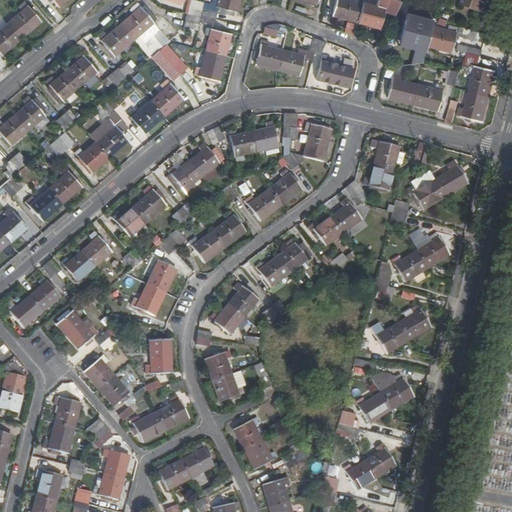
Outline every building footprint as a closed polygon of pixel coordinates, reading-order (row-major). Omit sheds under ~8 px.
[(191,0),(187,0),(184,14),(186,14),(199,18),(199,15),(202,3),(191,0)] [(210,0),(209,4),(203,2),(202,3),(199,15),(215,19),(217,8),(236,13),(239,0),(218,0),(219,1),(216,0),(210,0)] [(355,22),(360,3),(348,0),(335,0),(331,16),(355,22)] [(378,0),(377,7),(360,3),(355,22),(379,28),(383,12),(395,16),(400,2),(395,0),(378,0)] [(462,0),(461,3),(484,12),(488,0),(462,0)] [(21,12),(8,23),(21,39),(41,22),(24,2),(17,7),(21,12)] [(406,4),(400,2),(395,16),(400,18),(406,4)] [(134,12),(120,24),(134,40),(154,23),(137,3),(131,8),(134,12)] [(199,18),(186,14),(183,28),(195,31),(198,22),(199,18)] [(213,26),(215,19),(199,15),(199,18),(198,22),(213,26)] [(425,47),(430,27),(412,22),(413,17),(406,15),(399,40),(425,47)] [(344,34),(355,35),(356,23),(345,22),(344,34)] [(21,39),(8,23),(0,30),(0,54),(1,56),(21,39)] [(134,40),(120,24),(106,36),(102,32),(96,37),(114,57),(134,40)] [(447,31),(430,27),(425,47),(450,53),(456,28),(448,26),(447,31)] [(477,42),(480,33),(476,32),(473,31),(460,26),(457,36),(477,42)] [(264,27),(262,34),(276,38),(278,31),(264,27)] [(220,57),(225,58),(231,34),(206,28),(204,35),(209,36),(205,53),(220,57)] [(196,37),(194,48),(199,49),(202,38),(196,37)] [(314,54),(319,41),(312,39),(307,51),(297,49),(296,55),(282,51),(277,71),(299,76),(301,67),(304,68),(306,61),(312,62),(314,54)] [(254,65),(277,71),(282,51),(267,47),(268,42),(261,40),(254,65)] [(320,56),(325,44),(319,41),(314,54),(320,56)] [(468,54),(481,57),(482,50),(470,48),(470,49),(457,46),(455,52),(467,55),(468,54)] [(146,48),(143,51),(150,59),(156,53),(153,50),(150,52),(146,48)] [(161,54),(179,75),(185,70),(167,49),(161,54)] [(66,70),(80,87),(83,83),(88,88),(98,80),(93,75),(97,71),(80,52),(74,57),(77,61),(66,70)] [(218,82),(225,58),(220,57),(205,53),(200,69),(195,68),(193,76),(218,82)] [(174,79),(179,75),(161,54),(157,58),(174,79)] [(479,63),(481,57),(468,54),(467,55),(466,60),(479,63)] [(331,58),(322,55),(316,81),(348,88),(353,69),(330,64),(331,58)] [(311,70),(317,71),(320,60),(313,59),(311,70)] [(383,62),(385,69),(402,74),(404,67),(383,61),(383,62)] [(121,84),(129,76),(134,72),(125,62),(112,73),(121,84)] [(470,92),(489,97),(496,72),(472,66),(470,73),(474,74),(470,92)] [(62,102),(80,87),(66,70),(54,80),(51,77),(45,82),(49,87),(46,90),(58,104),(61,101),(62,102)] [(444,84),(455,86),(458,73),(447,70),(446,73),(440,72),(439,78),(445,80),(444,84)] [(102,82),(111,92),(115,89),(118,86),(121,84),(112,73),(102,82)] [(387,99),(412,105),(417,86),(398,81),(400,76),(393,74),(387,99)] [(150,101),(163,117),(183,100),(167,80),(160,86),(163,90),(150,101)] [(417,86),(412,105),(437,111),(443,87),(436,85),(434,90),(417,86)] [(111,92),(103,99),(113,110),(125,100),(115,89),(111,92)] [(483,123),(489,97),(470,92),(465,109),(461,108),(458,116),(483,123)] [(25,106),(15,115),(28,130),(45,116),(28,96),(22,101),(25,106)] [(101,120),(113,110),(103,99),(95,105),(91,109),(101,120)] [(143,134),(163,117),(150,101),(136,113),(133,109),(127,114),(143,134)] [(77,121),(78,120),(69,110),(61,116),(70,127),(77,121)] [(28,130),(15,115),(3,125),(0,122),(0,133),(10,146),(28,130)] [(55,121),(64,132),(70,127),(61,116),(55,121)] [(96,141),(109,157),(128,141),(111,121),(105,127),(108,131),(96,141)] [(266,129),(251,133),(256,153),(265,150),(267,157),(278,153),(276,148),(278,147),(273,122),(265,124),(266,129)] [(309,133),(303,158),(323,163),(331,130),(306,124),(304,132),(309,133)] [(224,141),(219,127),(214,129),(213,129),(219,143),(224,141)] [(219,143),(213,129),(208,132),(214,145),(219,143)] [(256,153),(251,133),(236,136),(235,131),(228,133),(236,164),(244,161),(243,156),(256,153)] [(54,141),(64,152),(74,143),(64,132),(54,141)] [(52,162),(64,152),(54,141),(44,149),(43,151),(52,162)] [(91,173),(109,157),(96,141),(83,152),(80,149),(74,154),(91,173)] [(374,165),(393,170),(395,164),(401,165),(403,156),(397,154),(399,147),(375,141),(373,148),(378,150),(374,165)] [(420,157),(426,158),(429,145),(419,143),(413,166),(415,165),(418,165),(420,157)] [(202,152),(189,161),(201,178),(220,164),(219,163),(223,160),(215,150),(211,153),(204,144),(198,148),(202,152)] [(432,160),(436,147),(429,145),(426,158),(432,160)] [(27,164),(28,163),(19,153),(9,161),(18,172),(27,164)] [(294,172),(300,168),(299,167),(289,155),(288,155),(283,158),(294,172)] [(289,155),(299,167),(303,164),(303,158),(289,155)] [(8,180),(13,176),(18,172),(9,161),(4,166),(7,170),(3,174),(8,180)] [(201,178),(189,161),(176,171),(173,167),(168,171),(171,175),(187,197),(197,190),(193,184),(201,178)] [(435,180),(445,197),(468,184),(455,162),(448,166),(450,171),(435,180)] [(388,192),(393,170),(374,165),(370,179),(365,178),(363,186),(388,192)] [(48,188),(62,204),(82,187),(65,167),(58,173),(61,177),(48,188)] [(269,190),(281,206),(302,190),(286,170),(280,175),(283,179),(269,190)] [(422,211),(445,197),(435,180),(433,181),(427,172),(410,183),(412,187),(410,189),(422,211)] [(187,197),(171,175),(166,178),(183,200),(187,197)] [(1,186),(11,197),(22,187),(13,176),(8,180),(1,186)] [(363,192),(355,181),(350,185),(358,197),(361,202),(366,198),(362,192),(363,192)] [(224,189),(232,200),(237,195),(229,185),(224,189)] [(358,197),(350,185),(345,189),(353,200),(358,197)] [(0,195),(5,202),(11,197),(1,186),(0,186),(0,195)] [(147,196),(134,207),(147,222),(166,206),(150,187),(143,193),(147,196)] [(42,221),(62,204),(48,188),(35,200),(31,197),(25,201),(42,221)] [(224,189),(219,193),(228,203),(232,200),(224,189)] [(260,222),(281,206),(269,190),(255,201),(251,196),(244,201),(260,222)] [(12,211),(19,206),(11,197),(5,202),(10,208),(12,211)] [(332,217),(344,233),(362,220),(346,199),(341,203),(344,208),(332,217)] [(393,214),(406,217),(409,205),(396,201),(395,208),(393,214)] [(187,203),(182,208),(191,218),(196,213),(187,203)] [(147,222),(134,207),(121,218),(118,214),(113,219),(129,238),(147,222)] [(0,234),(8,244),(26,228),(12,211),(10,208),(0,216),(0,234)] [(191,218),(182,208),(172,216),(180,227),(191,218)] [(228,221),(213,232),(225,248),(246,232),(230,212),(224,216),(228,221)] [(405,224),(406,217),(393,214),(391,220),(405,224)] [(325,247),(344,233),(332,217),(319,227),(316,222),(307,229),(310,233),(313,231),(325,247)] [(185,242),(176,231),(168,237),(166,239),(175,250),(185,242)] [(225,248),(213,232),(198,242),(195,238),(188,243),(204,264),(225,248)] [(93,242),(81,252),(94,267),(112,252),(95,233),(90,238),(93,242)] [(417,251),(428,269),(450,255),(436,233),(429,238),(432,242),(417,251)] [(163,241),(158,235),(150,242),(155,248),(160,244),(163,241)] [(175,250),(166,239),(163,241),(160,244),(170,254),(175,250)] [(289,249),(277,258),(289,274),(308,260),(292,239),(286,244),(289,249)] [(132,250),(127,254),(136,265),(141,260),(132,250)] [(334,278),(362,257),(357,250),(350,254),(353,259),(347,264),(342,255),(333,261),(326,253),(320,258),(325,266),(334,278)] [(405,283),(428,269),(417,251),(402,260),(399,256),(391,261),(405,283)] [(94,267),(81,252),(70,262),(66,258),(61,263),(77,282),(94,267)] [(136,265),(127,254),(123,258),(131,269),(136,265)] [(61,270),(52,258),(51,259),(47,263),(56,274),(61,270)] [(289,274),(277,258),(264,267),(260,262),(255,267),(271,288),(289,274)] [(155,268),(147,285),(165,293),(176,270),(153,259),(150,266),(155,268)] [(376,283),(389,287),(392,275),(389,264),(381,262),(378,275),(376,283)] [(56,274),(47,263),(41,267),(59,289),(65,284),(56,274)] [(325,284),(334,278),(325,266),(317,272),(325,284)] [(42,286),(28,297),(42,313),(61,297),(44,277),(39,282),(42,286)] [(238,292),(228,305),(244,317),(258,299),(238,283),(234,289),(238,292)] [(389,308),(394,288),(389,287),(376,283),(374,290),(387,293),(385,301),(389,308)] [(165,293),(147,285),(139,301),(134,299),(131,306),(154,317),(165,293)] [(414,301),(416,294),(403,290),(401,298),(414,301)] [(42,313),(28,297),(16,308),(13,304),(7,309),(23,328),(42,313)] [(279,301),(273,306),(282,316),(287,312),(279,301)] [(244,317),(228,305),(219,316),(212,312),(208,318),(230,335),(244,317)] [(398,323),(409,341),(431,328),(418,305),(406,313),(408,317),(398,323)] [(282,316),(273,306),(262,313),(270,325),(282,316)] [(56,325),(78,350),(97,333),(92,327),(88,330),(72,312),(69,314),(67,311),(56,321),(58,323),(56,325)] [(133,317),(119,315),(118,321),(132,324),(133,317)] [(387,355),(409,341),(398,323),(382,333),(377,324),(370,328),(387,355)] [(212,333),(198,331),(197,338),(211,340),(212,333)] [(95,341),(99,346),(110,337),(106,332),(95,341)] [(110,337),(99,346),(103,351),(105,350),(106,352),(108,350),(109,352),(117,345),(110,337)] [(259,347),(261,339),(246,337),(244,345),(259,347)] [(211,340),(197,338),(196,345),(210,347),(211,340)] [(145,366),(145,375),(171,374),(170,340),(150,341),(151,366),(145,366)] [(0,367),(13,356),(9,350),(4,354),(0,350),(0,349),(0,367)] [(358,355),(370,358),(371,352),(359,349),(358,355)] [(205,360),(212,381),(232,374),(227,360),(231,358),(229,351),(205,360)] [(15,368),(20,364),(13,356),(0,367),(0,370),(5,376),(0,395),(0,407),(17,411),(25,380),(15,368)] [(84,372),(98,390),(114,377),(103,365),(107,361),(103,356),(99,359),(96,356),(84,367),(86,370),(84,372)] [(375,372),(377,365),(356,359),(354,367),(366,370),(375,372)] [(262,380),(266,388),(272,385),(261,364),(253,367),(260,381),(262,380)] [(232,374),(212,381),(220,403),(244,394),(242,388),(245,387),(240,372),(232,374)] [(381,393),(391,410),(413,396),(400,375),(394,378),(392,375),(379,373),(371,378),(381,393)] [(114,377),(98,390),(113,407),(132,390),(128,385),(124,388),(114,377)] [(184,383),(182,377),(169,383),(172,388),(184,383)] [(149,393),(161,387),(158,380),(145,386),(146,388),(149,393)] [(136,402),(149,393),(146,388),(145,386),(132,395),(136,402)] [(369,424),(391,410),(381,393),(366,402),(364,398),(355,403),(369,424)] [(157,413),(166,431),(189,419),(177,395),(169,399),(171,404),(156,412),(157,413)] [(55,424),(75,429),(81,403),(55,397),(54,405),(59,406),(55,424)] [(280,400),(275,403),(283,420),(289,417),(280,400)] [(129,407),(117,415),(122,421),(133,413),(129,407)] [(142,443),(166,431),(157,413),(156,412),(139,421),(136,416),(130,419),(142,443)] [(339,424),(352,428),(354,422),(353,421),(354,415),(343,412),(339,424)] [(233,430),(244,450),(262,441),(255,427),(260,424),(257,418),(233,430)] [(87,432),(95,442),(109,431),(100,421),(87,432)] [(68,454),(75,429),(55,424),(50,442),(44,440),(43,448),(68,454)] [(355,442),(360,429),(352,428),(339,424),(338,432),(350,435),(355,442)] [(0,459),(5,460),(11,435),(0,431),(0,459)] [(99,448),(113,437),(109,431),(95,442),(99,448)] [(262,441),(244,450),(254,470),(278,458),(275,452),(270,454),(262,441)] [(196,452),(181,460),(189,476),(191,479),(214,468),(202,443),(194,447),(196,452)] [(281,459),(283,464),(284,464),(308,451),(304,445),(292,452),(292,453),(281,459)] [(366,461),(377,478),(396,467),(382,445),(375,449),(377,453),(366,461)] [(104,473),(124,478),(129,456),(104,450),(100,466),(105,467),(104,473)] [(308,451),(284,464),(288,470),(311,458),(308,451)] [(189,476),(181,460),(166,468),(163,464),(155,468),(167,491),(191,479),(189,476)] [(83,470),(83,468),(84,464),(71,461),(69,467),(83,470)] [(357,491),(377,478),(366,461),(353,469),(349,464),(343,468),(357,491)] [(321,473),(327,475),(329,465),(323,464),(321,473)] [(80,481),(83,470),(69,467),(68,473),(72,474),(71,479),(80,481)] [(36,496),(56,501),(62,476),(37,470),(35,478),(41,479),(36,496)] [(118,500),(124,478),(104,473),(102,480),(97,479),(93,494),(118,500)] [(319,491),(323,490),(325,479),(316,477),(315,483),(311,482),(310,488),(319,491)] [(323,490),(336,493),(339,481),(326,477),(325,479),(323,490)] [(263,485),(269,507),(289,501),(284,485),(289,484),(287,478),(263,485)] [(205,498),(224,488),(221,482),(197,494),(200,501),(205,498)] [(334,501),(336,493),(323,490),(321,496),(333,499),(334,501)] [(75,501),(88,504),(91,494),(78,491),(76,498),(75,501)] [(53,511),(56,501),(36,496),(32,511),(53,511)] [(332,507),(334,501),(333,499),(321,496),(319,504),(332,507)] [(194,504),(197,511),(204,511),(208,510),(206,506),(208,504),(205,498),(200,501),(194,504)] [(86,511),(88,504),(75,501),(74,506),(72,511),(86,511)] [(291,511),(289,501),(269,507),(270,511),(291,511)] [(213,508),(213,511),(235,511),(240,509),(238,502),(213,508)]
